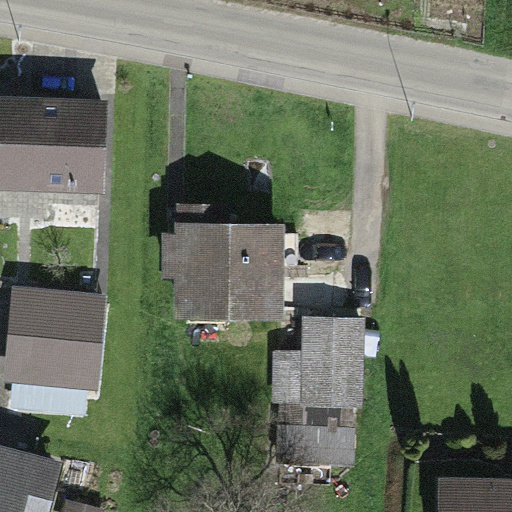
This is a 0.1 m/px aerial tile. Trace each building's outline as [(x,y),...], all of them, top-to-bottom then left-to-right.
[(0,192),(103,197),(104,101),(42,99),(0,97),(0,192)] [(171,266),(167,315),(270,323),(276,246),(173,238),(171,266)] [(106,298),(10,288),(7,326),(4,377),(101,389),(106,298)] [(352,415),(353,326),(281,324),(280,414),(352,415)] [(0,511),(17,511),(25,489),(55,499),(67,464),(0,446),(0,511)] [(441,491),(440,511),(511,511),(511,492),(509,492),(441,491)]
